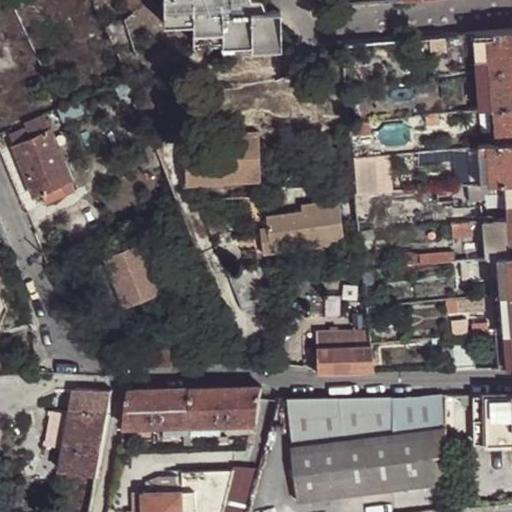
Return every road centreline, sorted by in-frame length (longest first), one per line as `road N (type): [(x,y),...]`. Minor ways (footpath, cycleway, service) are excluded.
road 1 (residential): [(126,376),(511,383)]
road 2 (residential): [(126,376),(57,342),(0,193)]
road 3 (residential): [(96,511),(126,376)]
